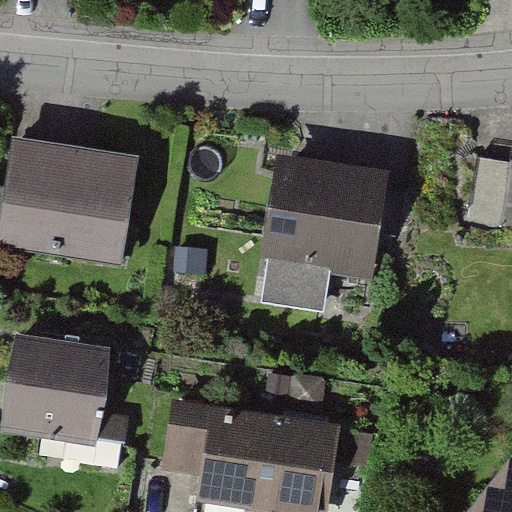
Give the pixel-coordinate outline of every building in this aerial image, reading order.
[(140,162),(14,142),(0,227),(0,249),(122,270),(140,162)] [(511,150),(502,228),(511,228),(511,150)] [(390,181),(278,163),(262,264),(374,281),(390,181)] [(114,353),(13,338),(0,423),(0,432),(100,448),(114,353)] [(204,470),(214,411),(174,405),(162,476),(202,483),(204,470)] [(329,511),(343,433),(214,411),(204,470),(202,483),(199,503),(198,509),(218,511),(329,511)] [(371,469),(379,436),(349,428),(341,461),(371,469)] [(511,511),(511,467),(474,511),(511,511)]
